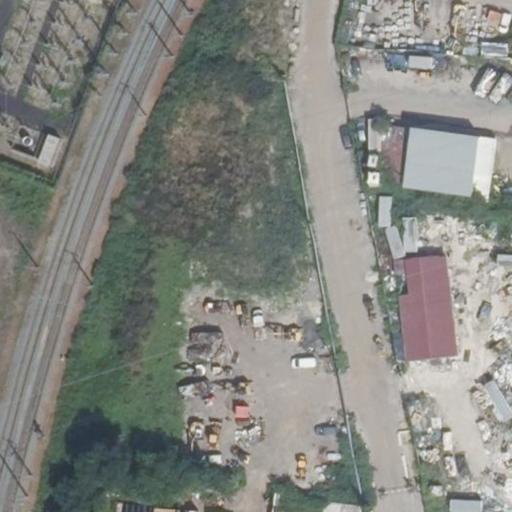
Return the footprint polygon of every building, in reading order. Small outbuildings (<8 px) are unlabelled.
[(388,85),(423,86),(423,73),(388,72),(388,85)] [(494,199),(500,137),(414,128),(408,190),(494,199)] [(51,135),(41,162),(52,166),(61,139),(51,135)] [(407,217),(407,251),(420,251),(419,217),(407,217)] [(511,254),(503,254),(501,297),(496,296),(495,317),(511,318),(511,254)] [(146,408),(153,398),(135,385),(128,396),(146,408)] [(440,449),(442,408),(415,407),(413,448),(440,449)] [(122,413),(106,409),(98,433),(101,434),(95,452),(113,458),(132,463),(138,440),(117,434),(122,413)] [(153,432),(148,469),(190,475),(236,484),(259,486),(279,489),(282,464),(264,462),(265,451),(241,447),(242,445),(189,436),(188,438),(153,432)] [(325,476),(288,469),(284,487),(321,494),(325,476)]
